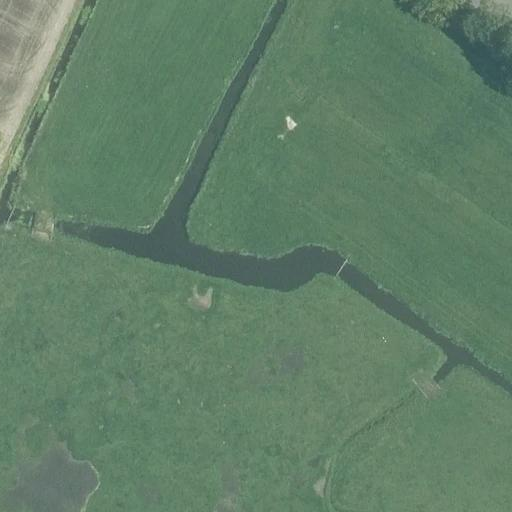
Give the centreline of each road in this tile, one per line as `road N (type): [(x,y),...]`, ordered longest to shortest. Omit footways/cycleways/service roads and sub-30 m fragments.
road 1 (track): [(179,511),(202,446),(272,385),(421,205),(410,116)]
road 2 (residential): [(511,115),(349,0)]
